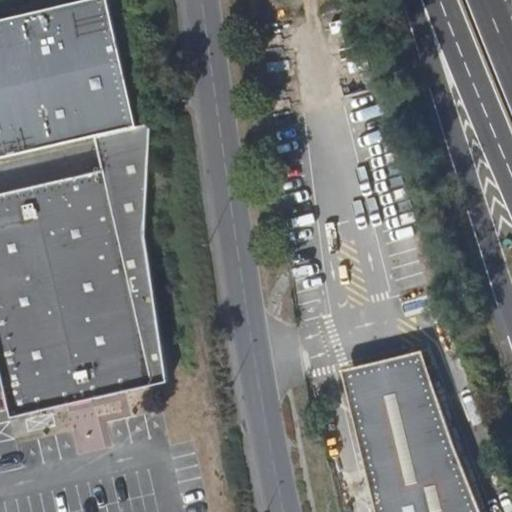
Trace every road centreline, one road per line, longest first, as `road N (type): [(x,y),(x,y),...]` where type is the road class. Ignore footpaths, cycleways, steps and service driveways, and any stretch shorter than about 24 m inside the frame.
road 1 (tertiary): [(203,0),(258,385),(285,511)]
road 2 (trunk): [(421,0),(511,305)]
road 3 (trunk): [(443,0),(511,176)]
